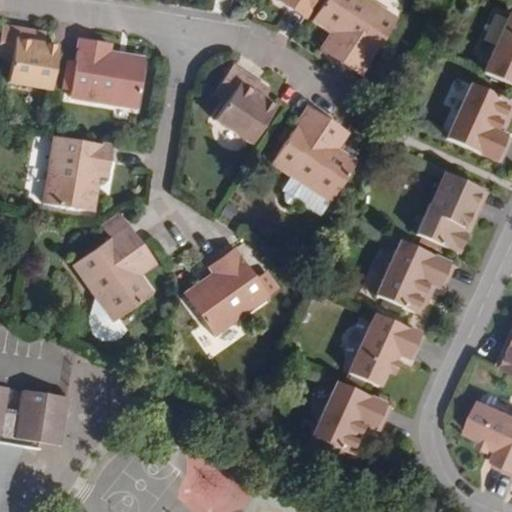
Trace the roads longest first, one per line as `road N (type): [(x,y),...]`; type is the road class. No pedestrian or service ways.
road 1 (residential): [(488,511),(443,487),(422,426),(511,223)]
road 2 (residential): [(182,27),(152,212),(171,235)]
road 3 (residential): [(182,27),(246,37),(341,102)]
road 4 (residential): [(9,0),(182,27)]
